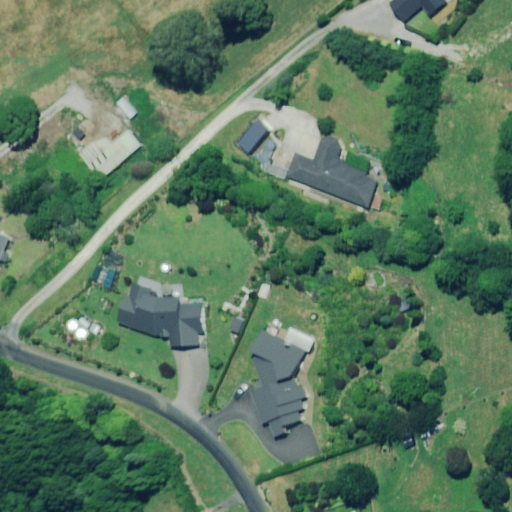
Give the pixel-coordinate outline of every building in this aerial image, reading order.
[(395,0),(390,5),(403,22),(423,6),(432,17),(449,4),(446,0),(395,0)] [(143,147),(132,132),(114,146),(106,136),(82,156),(101,181),(143,147)] [(356,147),(325,136),(315,161),(297,154),(288,177),(370,208),(381,179),(348,167),(349,165),(356,147)] [(0,263),(11,238),(0,233),(0,263)] [(116,268),(102,261),(93,279),(107,286),(116,268)] [(171,348),(199,347),(208,309),(152,294),(154,289),(135,284),(131,297),(128,297),(120,326),(163,337),(170,339),(171,348)] [(246,321),(238,318),(233,331),(240,334),(246,321)] [(296,380),(297,378),(308,351),(314,353),(319,339),(292,329),(287,343),(264,333),(256,353),(255,360),(265,390),(254,393),(263,425),(270,423),(275,438),(289,434),(287,428),(304,423),(301,413),(306,412),(302,401),(308,399),(304,385),(298,387),(296,380)] [(412,431),(398,436),(401,447),(415,442),(412,431)]
